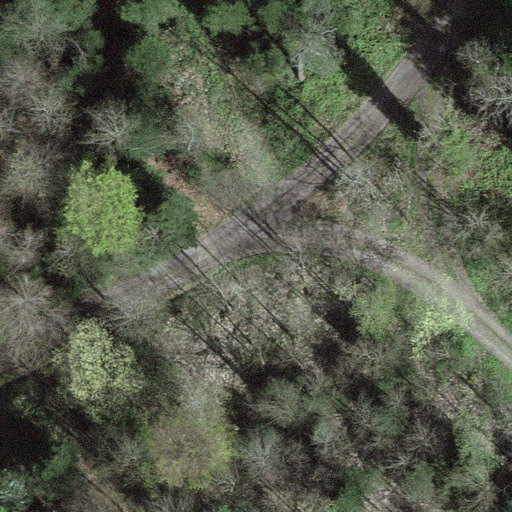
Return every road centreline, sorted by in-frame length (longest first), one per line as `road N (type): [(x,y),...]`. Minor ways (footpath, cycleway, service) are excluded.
road 1 (track): [(0,358),(244,231),(393,95),(459,0)]
road 2 (track): [(244,231),(365,248),(411,267),(454,292),(511,344)]
road 3 (track): [(454,292),(422,161),(427,54)]
